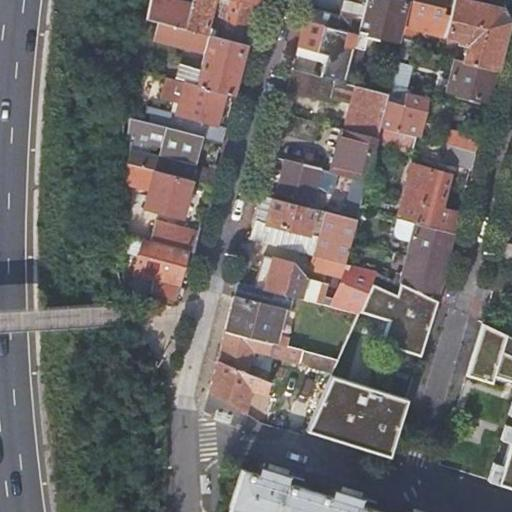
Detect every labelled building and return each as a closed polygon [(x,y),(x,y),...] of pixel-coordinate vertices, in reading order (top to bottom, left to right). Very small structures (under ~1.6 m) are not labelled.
[(191,7),(163,0),(151,0),(148,19),(149,19),(158,22),(185,29),(191,7)] [(192,0),(192,1),(191,7),(185,29),(207,34),(215,0),(192,0)] [(215,0),(207,34),(215,36),(225,0),(215,0)] [(225,0),(215,36),(249,45),(259,6),(234,0),(225,0)] [(365,0),(342,0),(338,18),(328,16),(329,13),(308,8),(304,20),(357,34),(365,0)] [(405,2),(396,0),(365,0),(357,34),(353,48),(352,47),(343,82),(352,85),(365,33),(396,40),(405,2)] [(442,15),(445,0),(410,0),(405,19),(418,22),(417,27),(423,29),(427,12),(442,15)] [(457,60),(495,70),(507,22),(500,9),(463,0),(451,0),(443,37),(457,41),(457,43),(466,46),(463,58),(458,56),(457,60)] [(144,37),(153,40),(158,22),(149,19),(144,37)] [(353,48),(357,34),(304,20),(297,47),(334,56),(340,35),(344,36),(337,64),(332,64),(323,62),(319,76),(343,82),(352,47),(353,48)] [(227,93),(236,96),(249,45),(215,36),(207,34),(185,29),(158,22),(153,40),(184,47),(183,54),(196,58),(198,51),(206,53),(201,71),(181,65),(177,80),(187,82),(227,93)] [(334,56),(297,47),(295,55),(323,62),(332,64),(334,56)] [(487,102),(495,70),(457,60),(454,60),(446,92),(487,102)] [(314,97),(319,76),(291,69),(286,90),(314,97)] [(389,85),(402,88),(405,76),(392,72),(389,85)] [(204,138),(223,143),(227,129),(218,126),(227,93),(187,82),(178,116),(169,114),(168,117),(149,111),(146,122),(152,123),(204,137),(204,138)] [(386,94),(357,86),(345,130),(369,136),(375,137),(378,127),(385,101),(386,94)] [(402,105),(385,101),(378,127),(414,137),(418,138),(427,99),(405,94),(402,105)] [(146,122),(130,117),(128,137),(146,142),(152,123),(146,122)] [(176,160),(196,165),(204,138),(204,137),(152,123),(146,142),(162,146),(159,157),(176,162),(176,160)] [(410,154),(414,137),(378,127),(375,137),(374,143),(391,148),(391,149),(410,154)] [(369,136),(345,130),(342,129),(331,172),(351,178),(364,181),(368,166),(361,164),(369,136)] [(474,152),(478,139),(448,131),(445,144),(450,146),(474,152)] [(450,163),(470,168),(474,152),(450,146),(449,150),(453,151),(450,163)] [(194,180),(213,186),(218,164),(215,164),(214,166),(211,166),(209,170),(196,167),(196,165),(176,160),(176,162),(159,157),(129,149),(126,163),(154,170),(194,180)] [(319,170),(283,160),(274,193),(311,203),(319,170)] [(400,219),(454,232),(459,213),(441,208),(449,175),(414,166),(400,219)] [(183,218),(194,180),(154,170),(145,208),(183,218)] [(347,193),(354,195),(360,196),(364,181),(351,178),(347,193)] [(247,239),(312,256),(319,229),(323,212),(314,209),(307,234),(266,223),(272,198),(259,195),(247,239)] [(348,218),(354,219),(357,208),(358,203),(360,196),(354,195),(348,218)] [(307,234),(314,209),(272,198),(266,223),(307,234)] [(312,256),(343,264),(354,219),(348,218),(323,212),(319,229),(312,256)] [(445,266),(454,232),(400,219),(397,231),(398,238),(410,241),(406,257),(445,266)] [(157,223),(152,242),(190,251),(195,253),(203,223),(197,222),(196,226),(189,225),(187,231),(157,223)] [(157,282),(154,293),(183,300),(186,288),(180,287),(190,251),(152,242),(142,240),(132,276),(157,282)] [(293,297),(298,298),(303,278),(292,264),(262,256),(253,287),(293,297)] [(370,284),(375,272),(343,264),(312,256),(308,268),(342,278),(329,307),(356,314),(358,311),(370,284)] [(436,300),(436,301),(445,266),(406,257),(401,275),(395,273),(393,280),(398,283),(436,300)] [(511,279),(494,275),(491,286),(511,291),(511,279)] [(236,282),(224,331),(284,347),(286,338),(264,333),(265,328),(273,331),(275,324),(267,322),(271,307),(289,312),(293,297),(253,287),(236,282)] [(370,284),(358,311),(387,320),(380,343),(419,355),(436,300),(398,283),(395,295),(370,284)] [(511,336),(482,322),(466,374),(492,381),(494,375),(511,380),(511,433),(496,483),(511,488),(511,336)] [(224,331),(216,361),(252,374),(255,361),(249,360),(251,352),(297,363),(298,359),(300,351),(284,347),(224,331)] [(318,364),(320,356),(300,351),(298,359),(318,364)] [(216,361),(208,392),(237,410),(241,413),(243,414),(246,400),(241,398),(243,389),(249,391),(264,395),(267,381),(252,374),(216,361)] [(391,448),(406,399),(329,375),(304,430),(360,447),(362,442),(363,439),(391,448)] [(249,391),(243,389),(241,398),(246,400),(249,391)] [(389,455),(391,448),(363,439),(362,442),(360,447),(389,455)] [(241,469),(229,508),(243,511),(422,511),(415,510),(414,511),(408,511),(405,511),(404,511),(382,511),(358,505),(360,498),(352,495),(353,491),(342,487),(341,492),(332,489),(330,496),(285,482),(287,476),(279,473),(280,469),(268,465),(267,469),(259,467),(256,474),(241,469)]
